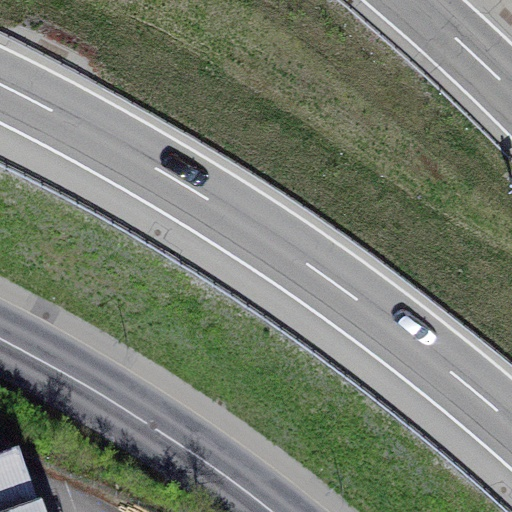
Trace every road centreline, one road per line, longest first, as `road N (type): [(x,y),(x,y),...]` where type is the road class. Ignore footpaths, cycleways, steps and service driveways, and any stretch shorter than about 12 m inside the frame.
road 1 (motorway): [(0,85),(192,190),(342,289),(511,425)]
road 2 (tertiary): [(0,346),(155,434),(263,511)]
road 3 (motorway): [(511,94),(410,0)]
